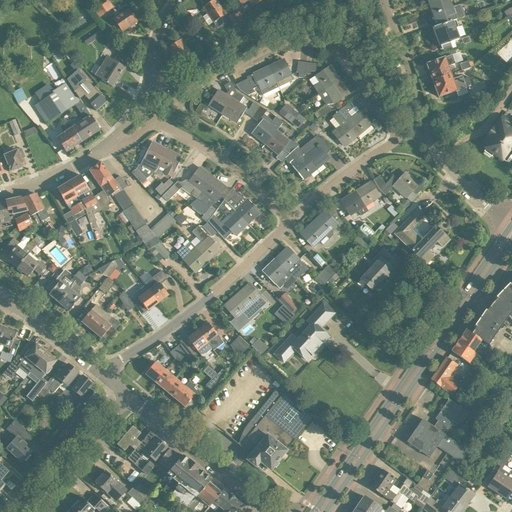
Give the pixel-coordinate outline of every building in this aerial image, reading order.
[(227,14),(217,0),(216,0),(214,0),(203,8),(213,23),(217,29),(222,25),(221,18),(227,14)] [(433,15),(452,8),(449,0),(448,0),(435,0),(429,2),(431,8),(430,9),(432,13),(433,14),(433,15)] [(109,1),(94,11),(99,18),(113,8),(109,1)] [(511,7),(503,12),(507,18),(509,16),(511,14),(511,7)] [(137,22),(128,8),(113,19),(122,32),(137,22)] [(237,19),(242,15),(237,8),(232,12),(237,19)] [(456,20),(452,8),(433,15),(434,16),(433,17),(434,21),(436,21),(437,27),(456,20)] [(228,17),(232,24),(237,21),(233,14),(228,17)] [(454,29),(455,28),(459,27),(456,20),(437,27),(433,28),(433,29),(432,30),(434,35),(436,35),(441,49),(442,49),(442,51),(451,47),(450,44),(459,41),(454,29)] [(197,25),(188,31),(191,36),(200,30),(197,25)] [(96,28),(91,31),(96,39),(101,35),(96,28)] [(197,39),(206,33),(203,28),(194,34),(197,39)] [(468,37),(461,39),(463,45),(470,42),(468,37)] [(168,49),(178,64),(191,55),(181,40),(168,49)] [(451,75),(448,67),(455,64),(452,55),(445,58),(426,65),(426,66),(425,68),(427,72),(429,73),(432,81),(451,75)] [(107,57),(95,75),(113,86),(124,68),(107,57)] [(293,80),(292,76),(284,60),(268,67),(278,88),(293,80)] [(470,67),(468,61),(459,64),(461,70),(470,67)] [(298,73),(298,78),(304,79),(304,74),(306,63),(298,62),(297,73),(298,73)] [(310,75),(310,72),(316,72),(317,64),(306,63),(304,74),(310,75)] [(319,94),(320,93),(339,80),(330,66),(309,81),(318,95),(319,94)] [(253,74),(261,90),(263,94),(278,88),(268,67),(253,74)] [(86,80),(78,71),(77,70),(67,80),(74,91),(80,100),(84,95),(91,103),(91,104),(96,110),(106,102),(87,80),(86,80)] [(465,87),(471,85),(468,77),(462,79),(461,77),(453,80),(451,75),(432,81),(435,90),(434,92),(436,96),(438,97),(438,98),(448,95),(455,92),(457,98),(468,94),(465,87)] [(66,153),(100,130),(90,115),(80,102),(79,100),(80,100),(74,91),(67,80),(66,80),(67,82),(39,101),(40,102),(35,106),(46,124),(66,111),(66,112),(75,106),(84,119),(56,138),(66,153)] [(251,88),(247,80),(236,85),(240,91),(248,96),(254,93),(252,88),(251,89),(251,88)] [(319,94),(326,106),(327,105),(334,105),(349,95),(339,80),(320,93),(319,94)] [(224,86),(227,91),(225,95),(218,91),(208,106),(222,115),(236,92),(229,83),(224,86)] [(259,107),(253,103),(248,110),(246,109),(246,108),(239,104),(243,97),(236,93),(237,93),(236,92),(222,115),(237,124),(244,113),(252,118),(259,107)] [(371,125),(359,110),(351,117),(347,112),(356,104),(353,100),(343,107),(343,108),(338,113),(357,137),(371,125)] [(278,113),(298,129),(305,120),(286,104),(278,113)] [(320,117),(330,110),(327,105),(317,112),(320,117)] [(252,118),(260,124),(252,134),(265,144),(282,123),(276,117),(272,122),(264,115),(267,111),(259,107),(252,118)] [(344,147),(357,137),(338,113),(332,117),(339,127),(332,133),(344,147)] [(511,154),(511,151),(509,150),(511,145),(511,132),(511,131),(511,129),(511,121),(504,116),(501,121),(499,120),(496,124),(496,127),(482,145),(486,148),(485,149),(485,150),(484,151),(491,157),(493,155),(494,156),(495,154),(506,163),(511,154)] [(14,120),(8,123),(14,137),(20,134),(14,120)] [(282,136),(283,135),(285,132),(285,130),(281,127),(279,128),(283,123),(282,123),(265,144),(278,155),(283,150),(289,155),(298,148),(290,141),(289,142),(282,136)] [(322,131),(314,124),(310,129),(317,136),(322,131)] [(35,127),(23,132),(26,138),(38,134),(35,127)] [(143,158),(140,166),(154,173),(156,170),(158,166),(167,150),(151,142),(143,158)] [(329,159),(318,144),(310,150),(307,146),(301,151),(316,170),(329,159)] [(316,170),(301,151),(298,147),(298,148),(289,155),(285,158),(289,163),(295,159),(298,162),(292,167),(303,180),(316,170)] [(24,166),(21,159),(25,157),(21,149),(11,153),(9,149),(3,152),(11,171),(14,170),(15,171),(17,170),(17,169),(24,166)] [(182,157),(167,150),(158,166),(165,169),(163,173),(172,178),(182,157)] [(114,180),(101,162),(89,170),(98,182),(100,180),(103,184),(102,185),(105,190),(99,193),(106,203),(111,200),(109,197),(119,190),(114,183),(116,183),(114,180)] [(198,198),(201,193),(213,178),(199,167),(188,182),(187,181),(186,181),(184,181),(182,183),(180,183),(178,183),(177,182),(174,185),(173,185),(161,197),(167,203),(181,188),(196,199),(198,198)] [(135,178),(141,185),(146,180),(147,178),(141,172),(135,178)] [(398,181),(393,176),(385,185),(380,176),(373,180),(380,191),(385,196),(393,188),(406,200),(406,199),(407,200),(406,202),(404,200),(400,204),(399,203),(396,206),(398,208),(397,209),(398,209),(400,208),(403,210),(410,202),(411,203),(415,199),(418,196),(417,195),(422,189),(405,173),(398,181)] [(106,203),(99,193),(93,198),(91,194),(80,175),(69,182),(78,197),(83,194),(85,197),(86,199),(81,202),(85,209),(86,214),(90,224),(96,222),(93,215),(108,207),(106,203)] [(123,189),(123,190),(127,187),(119,176),(114,180),(116,183),(114,183),(119,190),(119,191),(123,189)] [(227,188),(213,178),(201,193),(215,203),(227,188)] [(150,184),(146,180),(141,185),(145,189),(150,184)] [(158,200),(161,197),(173,185),(169,180),(163,185),(162,183),(154,190),(158,194),(155,197),(158,200)] [(71,209),(75,215),(85,209),(81,202),(78,197),(69,182),(57,189),(65,204),(69,209),(71,209)] [(370,182),(355,192),(365,207),(380,198),(370,182)] [(113,197),(116,202),(126,195),(123,190),(123,189),(119,191),(113,197)] [(224,200),(248,224),(260,213),(247,200),(246,201),(238,192),(237,193),(232,189),(224,200)] [(351,216),(358,212),(361,217),(368,212),(365,207),(355,192),(341,201),(351,216)] [(43,209),(36,194),(22,198),(27,210),(28,212),(30,216),(32,216),(37,214),(40,220),(41,222),(49,217),(44,208),(43,209)] [(116,202),(119,207),(130,200),(126,195),(116,202)] [(6,204),(8,212),(12,210),(13,215),(28,212),(27,210),(22,198),(5,202),(6,204)] [(119,207),(122,212),(133,205),(130,200),(119,207)] [(235,236),(248,224),(224,200),(218,208),(227,217),(220,223),(212,215),(208,222),(217,232),(224,240),(232,233),(235,236)] [(8,212),(6,204),(0,205),(0,217),(4,217),(7,227),(16,224),(15,221),(13,217),(9,218),(8,212)] [(122,212),(126,217),(136,210),(133,205),(122,212)] [(211,206),(201,219),(206,223),(208,222),(212,215),(216,210),(211,206)] [(399,214),(403,210),(400,208),(398,209),(397,209),(396,211),(391,206),(386,210),(393,217),(398,213),(399,214)] [(173,218),(178,213),(173,208),(168,213),(173,218)] [(443,248),(450,241),(435,226),(421,241),(411,230),(425,216),(418,209),(394,234),(426,265),(433,258),(427,252),(437,242),(443,248)] [(126,217),(129,222),(140,215),(136,210),(126,217)] [(339,227),(342,224),(333,211),(330,212),(328,214),(325,212),(301,235),(314,249),(320,242),(323,246),(329,240),(333,236),(333,232),(332,231),(337,226),(339,227)] [(187,219),(180,212),(173,219),(180,226),(187,219)] [(164,217),(171,226),(176,222),(174,219),(168,213),(164,217)] [(37,214),(32,216),(35,222),(40,220),(37,214)] [(122,224),(126,222),(120,214),(116,216),(122,224)] [(32,225),(27,215),(15,221),(16,224),(20,232),(32,225)] [(129,222),(132,227),(143,220),(140,215),(129,222)] [(171,226),(164,217),(159,222),(167,230),(171,226)] [(132,227),(136,232),(146,225),(143,220),(132,227)] [(75,221),(69,224),(77,237),(83,234),(75,221)] [(167,230),(159,222),(154,226),(162,235),(167,230)] [(203,227),(204,229),(212,237),(216,233),(217,232),(208,222),(206,223),(203,227)] [(359,236),(368,245),(384,228),(382,225),(374,233),(364,223),(355,233),(359,236)] [(49,233),(51,232),(54,230),(50,224),(46,227),(45,227),(45,228),(49,233)] [(63,232),(68,228),(65,224),(52,232),(61,245),(66,242),(62,237),(66,235),(63,232)] [(396,229),(391,224),(384,231),(389,235),(396,229)] [(136,232),(139,237),(150,230),(146,225),(136,232)] [(150,230),(156,237),(158,239),(162,235),(154,226),(150,230)] [(191,233),(201,243),(195,248),(207,262),(220,250),(208,237),(207,237),(198,227),(191,233)] [(53,237),(49,233),(45,228),(41,231),(48,241),(53,237)] [(144,244),(156,237),(150,230),(139,237),(144,244)] [(368,245),(359,236),(354,241),(363,251),(368,245)] [(33,240),(36,245),(41,250),(45,246),(37,237),(33,240)] [(148,250),(160,242),(158,239),(156,237),(144,244),(148,250)] [(389,245),(382,238),(380,240),(387,247),(389,245)] [(28,243),(21,251),(17,247),(19,245),(13,240),(6,247),(12,252),(6,259),(17,268),(27,256),(36,245),(33,240),(29,244),(28,243)] [(159,243),(160,242),(148,250),(159,262),(163,259),(165,261),(170,256),(159,243)] [(182,260),(183,259),(195,273),(207,262),(195,248),(190,243),(185,248),(183,246),(176,253),(182,260)] [(275,259),(292,277),(296,281),(308,270),(300,261),(287,248),(275,259)] [(402,268),(401,268),(382,250),(367,266),(371,269),(361,280),(373,291),(386,276),(391,280),(402,268)] [(38,265),(27,256),(17,268),(28,278),(34,271),(39,275),(46,267),(40,262),(38,265)] [(117,267),(116,268),(119,271),(124,266),(118,258),(114,261),(117,267)] [(275,285),(279,289),(292,277),(275,259),(263,271),(276,285),(275,285)] [(117,267),(114,261),(98,270),(101,276),(108,277),(116,268),(117,267)] [(51,265),(47,269),(52,273),(56,269),(51,265)] [(324,270),(332,278),(336,274),(328,266),(324,270)] [(332,278),(324,270),(315,279),(322,287),(332,278)] [(166,278),(161,271),(144,284),(158,303),(168,295),(159,283),(166,278)] [(60,281),(55,287),(48,295),(59,304),(82,276),(78,272),(66,286),(60,281)] [(81,298),(79,296),(81,286),(86,279),(82,276),(59,304),(69,312),(81,298)] [(113,283),(107,279),(99,289),(104,294),(113,283)] [(486,344),(488,346),(503,324),(507,327),(511,322),(511,284),(511,285),(510,283),(495,298),(496,300),(491,305),(488,310),(486,309),(474,327),(475,328),(471,334),(466,330),(465,330),(481,341),(485,344),(486,344)] [(135,294),(138,298),(147,311),(158,303),(144,284),(145,286),(135,294)] [(236,320),(249,309),(251,312),(257,307),(255,304),(262,298),(249,284),(223,306),(236,320)] [(134,308),(124,291),(119,297),(128,312),(134,308)] [(297,308),(284,294),(278,300),(283,305),(292,313),(295,316),(299,312),(296,310),(297,308)] [(311,326),(304,333),(298,340),(291,334),(272,355),(283,364),(296,351),(307,360),(329,337),(319,328),(334,313),(325,304),(308,322),(311,326)] [(105,313),(96,305),(92,310),(81,322),(91,331),(105,313)] [(294,316),(284,307),(282,305),(274,315),(285,326),(294,316)] [(105,313),(91,331),(101,339),(111,327),(115,331),(120,324),(114,319),(114,320),(112,318),(111,318),(105,313)] [(197,330),(214,351),(223,344),(217,336),(218,336),(207,322),(197,330)] [(20,342),(14,340),(17,333),(4,328),(0,338),(0,355),(0,356),(4,347),(8,349),(6,353),(15,356),(18,348),(19,348),(19,346),(20,342)] [(187,339),(197,352),(200,355),(206,354),(212,349),(213,351),(214,351),(197,330),(187,339)] [(457,342),(473,353),(477,347),(481,350),(485,344),(481,341),(465,330),(457,342)] [(230,346),(241,356),(249,347),(238,337),(230,346)] [(249,343),(252,346),(251,347),(262,357),(269,349),(258,340),(257,341),(254,338),(249,343)] [(451,351),(469,364),(474,367),(481,358),(473,353),(457,342),(451,351)] [(176,348),(184,355),(188,359),(192,355),(183,343),(176,348)] [(29,372),(46,353),(35,344),(30,351),(29,350),(24,356),(22,358),(19,361),(21,362),(17,367),(27,375),(29,372)] [(180,359),(184,355),(176,348),(169,353),(174,359),(177,356),(180,359)] [(48,382),(42,378),(46,374),(47,375),(53,368),(51,367),(56,361),(46,353),(29,372),(40,380),(26,397),(31,401),(38,393),(48,382)] [(17,367),(21,362),(19,361),(22,358),(18,355),(16,358),(3,373),(7,377),(9,378),(17,367)] [(460,385),(454,380),(453,378),(458,370),(456,369),(458,366),(447,358),(431,380),(451,396),(460,385)] [(145,374),(155,382),(165,370),(156,362),(145,374)] [(63,392),(67,387),(78,373),(68,365),(51,385),(48,382),(38,393),(43,397),(50,390),(53,392),(58,387),(63,392)] [(222,369),(217,375),(221,380),(227,373),(222,369)] [(165,391),(175,378),(165,370),(155,382),(165,391)] [(93,385),(82,376),(73,388),(69,385),(79,373),(78,373),(67,387),(56,400),(65,408),(71,400),(76,405),(90,389),(93,385)] [(205,386),(210,392),(221,380),(217,375),(216,374),(205,386)] [(175,378),(165,391),(175,399),(185,387),(175,378)] [(185,408),(194,397),(195,397),(199,393),(193,389),(195,387),(189,382),(185,387),(175,399),(185,408)] [(76,405),(66,417),(61,423),(70,431),(75,424),(83,415),(88,409),(89,410),(99,397),(90,389),(76,405)] [(290,425),(282,419),(294,403),(281,392),(279,394),(275,391),(246,427),(244,429),(243,432),(238,445),(251,456),(248,460),(262,472),(266,467),(271,470),(272,469),(276,469),(279,465),(279,461),(300,434),(312,418),(302,410),(290,425)] [(445,435),(452,425),(455,426),(460,419),(458,417),(463,409),(448,400),(435,420),(437,421),(433,427),(422,420),(407,442),(429,458),(437,447),(460,463),(468,452),(445,435)] [(506,421),(498,415),(478,442),(489,449),(495,442),(491,440),(506,421)] [(9,427),(20,437),(25,431),(25,430),(24,429),(21,427),(18,424),(15,421),(9,426),(9,427)] [(135,450),(150,432),(144,427),(140,433),(132,426),(117,445),(124,451),(129,445),(135,450)] [(150,432),(135,450),(127,459),(134,465),(142,471),(138,477),(142,480),(146,475),(157,463),(155,461),(167,447),(150,432)] [(26,446),(18,439),(12,433),(3,444),(7,448),(22,463),(31,453),(24,447),(26,446)] [(42,434),(38,438),(43,443),(47,438),(42,434)] [(511,439),(507,436),(501,445),(508,450),(511,453),(511,439)] [(48,442),(45,447),(53,453),(54,452),(57,448),(51,444),(48,442)] [(169,472),(183,456),(182,456),(180,458),(170,449),(158,462),(169,472)] [(504,455),(497,464),(502,468),(509,459),(511,454),(511,453),(508,450),(504,455)] [(188,460),(183,456),(169,472),(163,478),(169,483),(163,490),(174,500),(200,470),(188,460)] [(0,490),(4,487),(3,487),(5,485),(2,482),(6,478),(7,479),(11,474),(8,471),(0,463),(0,490)] [(461,484),(467,477),(453,466),(444,479),(456,488),(450,497),(464,508),(474,495),(461,484)] [(211,480),(200,470),(174,500),(186,510),(211,480)] [(414,483),(413,484),(409,489),(403,484),(382,470),(370,488),(395,505),(400,498),(402,495),(408,499),(414,502),(413,503),(421,509),(425,503),(430,498),(430,497),(422,491),(423,490),(422,489),(416,485),(414,483)] [(487,487),(496,493),(509,474),(503,470),(500,474),(497,472),(487,487)] [(95,482),(100,487),(99,489),(104,494),(105,493),(115,503),(121,497),(120,496),(126,490),(105,471),(101,476),(99,474),(94,480),(95,482)] [(427,471),(423,476),(428,480),(432,475),(427,471)] [(506,499),(511,488),(511,472),(510,471),(509,474),(496,493),(506,499)] [(134,490),(144,499),(153,490),(142,480),(134,490)] [(209,483),(211,480),(186,510),(188,511),(191,511),(197,506),(201,500),(209,507),(214,502),(224,490),(223,490),(221,493),(209,483)] [(144,499),(134,490),(132,488),(127,494),(139,505),(144,499)] [(219,506),(213,511),(223,511),(234,499),(224,490),(214,502),(219,506)] [(101,511),(107,506),(94,494),(86,503),(81,498),(76,503),(75,502),(71,506),(76,511),(92,511),(95,509),(98,511),(101,511)] [(357,508),(362,511),(379,511),(381,509),(364,497),(357,508)] [(440,501),(437,499),(435,502),(430,498),(425,503),(436,511),(440,507),(441,508),(446,511),(460,511),(464,508),(450,497),(445,502),(441,499),(440,501)] [(223,511),(234,511),(241,505),(234,499),(223,511)] [(435,511),(436,511),(425,503),(421,509),(424,511),(435,511)]
